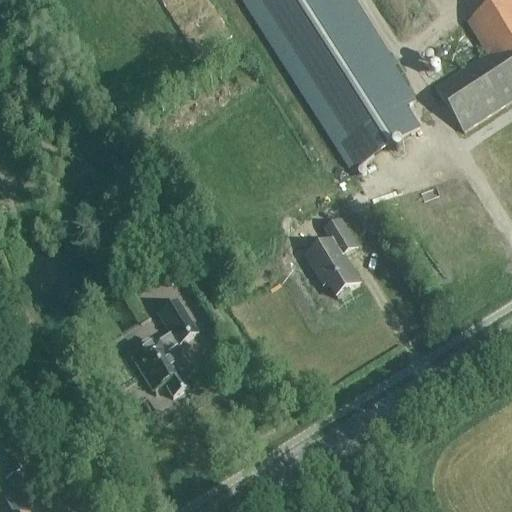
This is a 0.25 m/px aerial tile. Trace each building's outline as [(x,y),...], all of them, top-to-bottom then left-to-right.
[(349,0),(240,0),(338,153),(352,176),(421,132),(407,109),(416,104),(349,0)] [(487,57),(435,91),(463,135),(511,102),(511,0),(507,0),(467,26),(487,57)] [(499,231),(510,219),(491,201),(479,213),(499,231)] [(341,223),(339,225),(325,233),(333,244),(306,261),(323,289),(329,285),(338,300),(360,286),(343,258),(357,250),(341,223)] [(300,232),(291,237),(296,245),(305,241),(300,232)] [(175,259),(169,249),(148,261),(155,272),(175,259)] [(8,280),(0,284),(0,305),(19,338),(35,329),(8,280)] [(132,361),(152,394),(164,387),(172,400),(187,391),(173,369),(176,367),(168,353),(177,347),(178,348),(197,337),(177,305),(157,317),(170,337),(152,348),(149,344),(148,343),(136,350),(135,354),(137,358),(132,361)] [(0,453),(0,475),(5,483),(20,474),(5,450),(0,453)] [(52,498),(35,464),(26,469),(34,486),(24,491),(33,508),(52,498)] [(29,511),(18,493),(4,502),(10,511),(29,511)]
